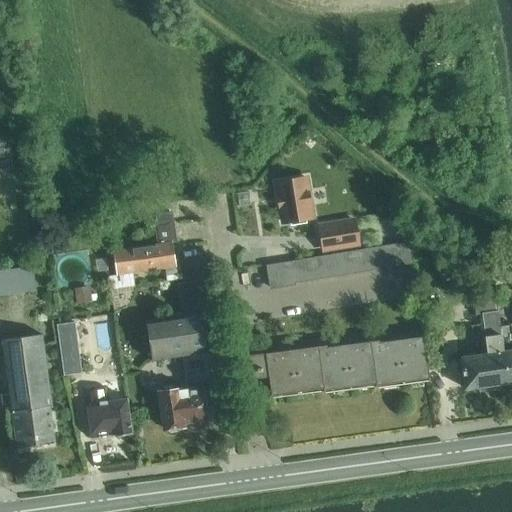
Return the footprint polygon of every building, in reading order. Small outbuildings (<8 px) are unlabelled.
[(0,141),(0,153),(11,153),(9,140),(0,141)] [(277,183),(283,221),(313,217),(306,178),(277,183)] [(157,243),(113,249),(116,275),(164,268),(167,282),(180,280),(177,262),(175,262),(172,240),(176,240),(172,211),(153,214),(157,243)] [(322,237),(324,249),(358,244),(354,220),(320,226),(322,237)] [(392,222),(383,223),(386,239),(402,237),(399,221),(392,222)] [(401,266),(412,264),(408,242),(402,243),(398,244),(401,266)] [(387,245),(390,268),(401,266),(398,244),(387,245)] [(376,247),(379,269),(390,268),(387,245),(376,247)] [(365,249),(369,271),(379,269),(376,247),(365,249)] [(354,251),(358,273),(369,271),(365,249),(354,251)] [(347,275),(358,273),(354,251),(343,252),(347,275)] [(333,254),(336,276),(347,275),(343,252),(333,254)] [(325,278),(336,276),(333,254),(322,256),(325,278)] [(314,280),(325,278),(322,256),(311,258),(314,280)] [(304,282),(314,280),(311,258),(300,259),(304,282)] [(289,261),(293,283),(304,282),(300,259),(289,261)] [(266,265),(269,287),(293,283),(289,261),(266,265)] [(0,296),(36,291),(32,267),(0,271),(0,296)] [(133,273),(108,277),(110,290),(135,287),(133,273)] [(89,286),(74,289),(77,304),(91,302),(89,286)] [(109,300),(81,307),(88,334),(116,328),(109,300)] [(507,383),(499,328),(496,300),(473,303),(475,316),(482,315),(487,349),(483,350),(484,355),(461,358),(465,389),(507,383)] [(146,321),(152,360),(182,356),(207,352),(201,312),(146,321)] [(55,327),(60,352),(77,349),(84,347),(78,322),(55,327)] [(511,338),(510,327),(499,328),(507,383),(511,382),(511,338)] [(55,444),(50,407),(52,406),(43,345),(42,334),(2,339),(4,348),(18,449),(55,444)] [(248,355),(252,379),(269,377),(271,393),(323,386),(323,387),(375,380),(376,382),(427,375),(426,363),(423,341),(371,348),(371,346),(319,353),(319,352),(267,359),(266,353),(248,355)] [(123,367),(119,344),(107,346),(110,369),(123,367)] [(162,407),(165,429),(208,423),(208,422),(218,421),(216,404),(214,404),(212,386),(203,387),(187,389),(160,392),(162,407)] [(87,405),(92,439),(133,433),(128,399),(107,401),(106,389),(88,391),(90,404),(87,405)]
